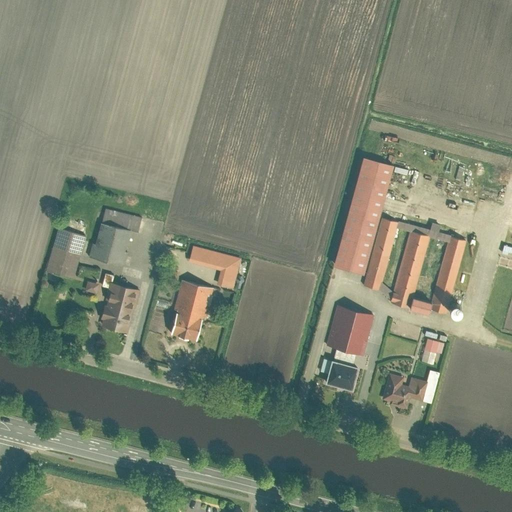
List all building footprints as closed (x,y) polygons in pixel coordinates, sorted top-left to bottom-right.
[(397,162),(367,154),(339,264),(368,271),(397,162)] [(140,229),(143,216),(108,206),(105,220),(134,227),(140,229)] [(400,220),(384,216),(366,283),(382,287),(399,225),(400,220)] [(413,229),(433,234),(450,239),(452,234),(452,233),(441,230),(443,222),(434,220),(432,228),(400,219),(400,220),(399,225),(413,229)] [(134,227),(105,220),(99,242),(96,241),(93,254),(125,262),(134,227)] [(87,232),(61,225),(49,269),(75,276),(87,232)] [(433,234),(413,229),(395,298),(415,304),(417,294),(433,234)] [(467,238),(452,234),(450,239),(435,298),(432,308),(448,312),(467,238)] [(243,256),(196,243),(192,259),(224,267),(220,282),(235,286),(243,256)] [(511,245),(504,243),(502,252),(511,254),(511,245)] [(215,285),(185,278),(172,331),(202,338),(215,285)] [(84,289),(96,292),(99,282),(87,279),(84,289)] [(141,287),(113,280),(102,323),(129,330),(141,287)] [(435,298),(417,294),(415,304),(432,308),(435,298)] [(374,312),(340,303),(329,342),(338,345),(358,350),(364,351),(374,312)] [(440,339),(430,336),(427,347),(438,350),(440,339)] [(338,345),(335,357),(355,363),(358,350),(338,345)] [(435,361),(438,350),(427,347),(424,358),(435,361)] [(355,363),(335,357),(329,381),(357,388),(363,365),(355,363)] [(405,374),(391,371),(384,396),(395,398),(394,402),(408,406),(411,393),(413,385),(403,382),(405,374)] [(424,397),(429,379),(416,375),(413,385),(411,393),(424,397)]
